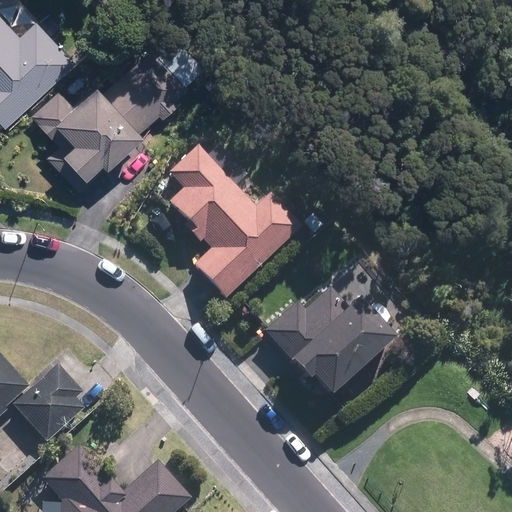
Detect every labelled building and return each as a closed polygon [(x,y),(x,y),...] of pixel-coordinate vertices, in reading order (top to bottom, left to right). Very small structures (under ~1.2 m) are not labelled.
[(0,141),(9,133),(4,129),(73,65),(33,23),(19,36),(0,16),(0,141)] [(180,85),(201,68),(173,34),(152,51),(180,85)] [(69,102),(57,89),(26,116),(46,138),(55,130),(67,144),(56,153),(81,181),(97,166),(100,170),(139,136),(137,134),(156,117),(159,120),(176,104),(173,101),(181,95),(144,53),(98,93),(90,83),(69,102)] [(224,300),(299,226),(268,195),(254,209),(194,148),(165,177),(179,191),(166,204),(193,231),(189,236),(199,246),(203,242),(210,248),(191,267),(224,300)] [(328,397),(390,338),(367,313),(362,318),(348,304),(345,306),(327,287),(302,310),(295,303),(262,334),(288,360),(286,362),(306,383),(311,379),(328,397)] [(0,415),(11,406),(44,444),(84,410),(74,398),(81,392),(56,364),(27,390),(0,359),(0,415)] [(174,511),(188,500),(147,453),(115,481),(82,443),(40,480),(59,501),(58,511),(174,511)]
